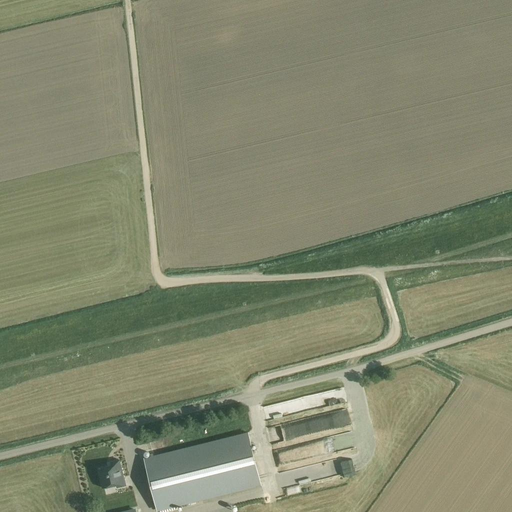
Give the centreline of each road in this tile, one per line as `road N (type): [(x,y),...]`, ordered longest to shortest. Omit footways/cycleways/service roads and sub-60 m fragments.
road 1 (track): [(253,395),(262,380),(381,348),(395,337),(395,319),(381,277),(370,271),(262,281),(157,278),(128,0)]
road 2 (unclassified): [(0,459),(511,323)]
road 3 (track): [(511,259),(370,271)]
